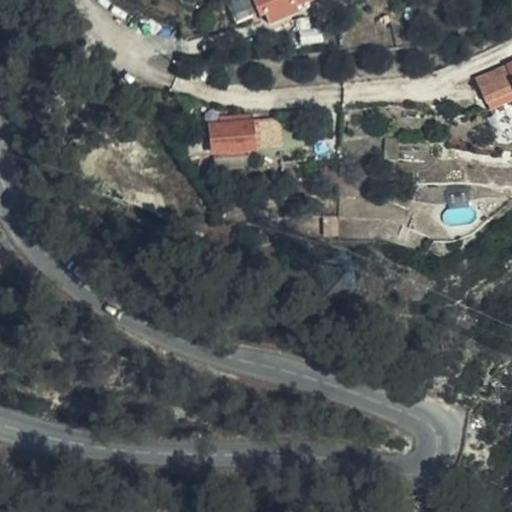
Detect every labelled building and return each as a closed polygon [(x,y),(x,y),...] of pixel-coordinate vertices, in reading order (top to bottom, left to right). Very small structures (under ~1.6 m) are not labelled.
[(252,0),(260,18),(265,16),(270,27),(297,14),(295,8),(314,0),(252,0)] [(511,66),(479,80),(488,102),(511,91),(511,66)] [(511,91),(488,102),(491,109),(511,100),(511,91)] [(187,157),(212,156),(248,152),(253,151),(250,124),(210,128),(211,143),(187,143),(187,157)] [(399,162),(400,138),(387,137),(386,162),(399,162)] [(212,156),(213,170),(249,167),(248,152),(212,156)]
